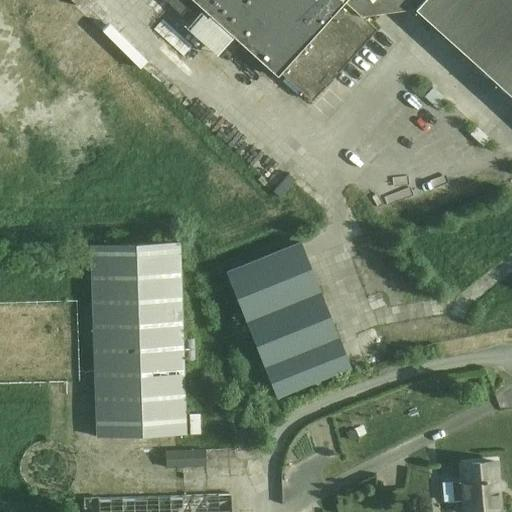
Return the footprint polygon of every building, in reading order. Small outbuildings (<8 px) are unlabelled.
[(376,29),(361,16),(368,9),(367,0),(192,0),(277,76),(280,73),(311,100),(376,29)] [(421,0),(367,0),(368,9),(361,16),(414,9),(421,0)] [(511,0),(421,0),(414,9),(511,96),(511,0)] [(433,87),(424,97),(436,108),(445,99),(433,87)] [(455,108),(448,116),(462,128),(469,120),(455,108)] [(185,434),(179,241),(90,244),(96,436),(185,434)] [(225,272),(276,396),(350,367),(300,242),(225,272)] [(166,467),(205,466),(205,449),(165,451),(166,467)] [(503,511),(503,510),(499,510),(495,461),(461,464),(464,511),(503,511)] [(99,497),(83,497),(83,511),(230,511),(230,494),(143,497),(142,473),(118,474),(118,497),(99,498),(99,497)] [(452,474),(437,475),(439,511),(441,511),(455,511),(452,474)]
